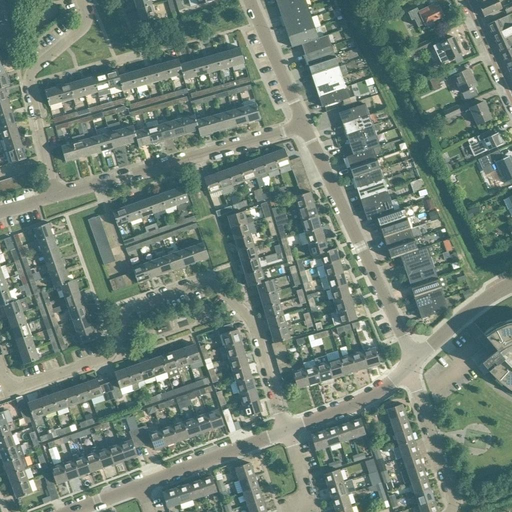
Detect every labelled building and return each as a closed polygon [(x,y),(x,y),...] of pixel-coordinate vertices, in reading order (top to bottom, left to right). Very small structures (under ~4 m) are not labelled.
[(151,0),(133,0),(136,9),(152,4),(151,0)] [(281,16),(308,7),(305,0),(293,0),(278,5),(281,16)] [(476,0),(484,17),(501,9),(497,0),(476,0)] [(511,3),(503,7),(504,7),(506,13),(511,10),(511,3)] [(152,4),(136,9),(140,21),(153,18),(156,17),(153,7),(152,4)] [(416,8),(407,12),(411,20),(414,19),(418,27),(423,24),(424,27),(433,22),(432,20),(442,16),(438,7),(435,8),(433,4),(418,11),(416,8)] [(285,26),(311,17),(308,7),(281,16),(285,26)] [(397,13),(394,7),(376,15),(378,22),(397,13)] [(492,34),(511,24),(511,20),(509,15),(501,19),(501,18),(488,25),(492,34)] [(288,37),(315,28),(311,17),(285,26),(288,37)] [(345,21),(339,23),(342,31),(348,29),(345,21)] [(496,43),(511,36),(511,24),(492,34),(496,43)] [(318,38),(315,28),(288,37),(292,47),(301,44),(318,38)] [(305,55),(331,46),(328,35),(318,38),(301,44),(305,55)] [(511,36),(496,43),(500,53),(511,47),(511,36)] [(454,38),(454,37),(434,46),(441,63),(461,53),(454,38)] [(417,44),(420,50),(432,45),(430,39),(417,44)] [(308,65),(335,56),(331,46),(305,55),(308,65)] [(240,47),(227,51),(232,67),(244,63),(240,47)] [(505,62),(511,58),(511,47),(500,53),(505,62)] [(227,51),(215,54),(220,70),(232,67),(227,51)] [(215,54),(204,58),(208,73),(220,70),(215,54)] [(312,76),(338,67),(335,56),(308,65),(312,76)] [(204,58),(192,61),(196,77),(208,73),(204,58)] [(178,59),(166,62),(170,78),(182,75),(184,80),(180,64),(178,59)] [(180,64),(184,80),(196,77),(192,61),(180,64)] [(166,62),(154,65),(159,81),(170,78),(166,62)] [(154,65),(142,69),(147,85),(159,81),(154,65)] [(315,86),(342,77),(338,67),(312,76),(315,86)] [(117,69),(105,73),(109,88),(121,85),(121,86),(121,85),(118,75),(119,75),(117,69)] [(142,69),(130,72),(135,88),(147,85),(142,69)] [(468,69),(454,76),(461,92),(469,89),(469,90),(471,89),(471,88),(476,86),(468,69)] [(119,75),(118,75),(121,85),(121,86),(123,91),(135,88),(130,72),(119,75)] [(5,73),(0,74),(0,88),(4,87),(4,88),(9,86),(5,73)] [(105,73),(93,76),(97,92),(109,88),(105,73)] [(430,80),(435,91),(442,88),(440,83),(445,80),(442,74),(430,80)] [(93,76),(81,80),(85,95),(97,92),(93,76)] [(319,96),(351,85),(345,87),(342,77),(315,86),(319,96)] [(81,80),(69,83),(73,99),(85,95),(81,80)] [(69,83),(57,87),(61,102),(73,99),(69,83)] [(354,96),(351,85),(319,96),(322,107),(354,96)] [(57,87),(45,90),(49,106),(61,102),(57,87)] [(7,98),(0,100),(0,114),(11,111),(7,98)] [(342,124),(369,115),(365,104),(362,105),(360,100),(344,106),(346,110),(339,113),(342,124)] [(483,102),(470,108),(477,124),(491,118),(483,102)] [(256,103),(244,107),(246,116),(248,122),(260,119),(256,103)] [(444,112),(447,119),(460,113),(457,106),(444,112)] [(244,107),(232,110),(234,119),(236,126),(248,122),(246,116),(244,107)] [(232,110),(220,114),(222,122),(224,129),(236,126),(234,119),(232,110)] [(11,111),(0,114),(0,126),(15,122),(11,111)] [(346,134),(372,125),(377,124),(374,113),(369,115),(342,124),(346,134)] [(194,114),(182,118),(187,134),(198,130),(199,130),(196,120),(194,114)] [(220,114),(208,117),(212,133),(224,129),(222,122),(220,114)] [(65,115),(53,119),(54,122),(54,123),(66,120),(65,115)] [(89,116),(79,119),(81,124),(84,134),(84,135),(84,137),(87,136),(88,134),(85,122),(90,121),(89,116)] [(196,120),(199,130),(198,130),(200,136),(212,133),(208,117),(196,121),(196,120)] [(182,118),(170,121),(175,137),(187,134),(182,118)] [(170,121),(158,125),(161,134),(163,140),(175,137),(170,121)] [(15,122),(0,126),(0,131),(3,139),(19,134),(15,122)] [(133,125),(121,129),(126,145),(137,141),(134,131),(135,131),(133,125)] [(158,125),(146,128),(149,137),(151,144),(163,140),(161,134),(158,125)] [(349,144),(376,136),(372,125),(346,134),(349,144)] [(135,131),(134,131),(137,141),(139,147),(151,144),(149,137),(146,128),(135,131)] [(121,129),(109,132),(114,148),(126,145),(121,129)] [(502,143),(502,142),(502,140),(501,138),(499,137),(499,136),(499,135),(498,135),(498,136),(497,134),(498,133),(497,133),(492,135),(490,130),(467,140),(470,146),(469,146),(474,156),(488,150),(488,151),(502,144),(503,144),(502,143)] [(109,132),(97,135),(102,151),(114,148),(109,132)] [(19,134),(3,139),(6,151),(22,146),(19,134)] [(84,134),(72,137),(73,142),(78,158),(90,155),(85,139),(84,137),(84,135),(84,134)] [(97,135),(85,139),(90,155),(102,151),(97,135)] [(353,155),(373,148),(373,149),(379,146),(376,136),(349,144),(353,155)] [(73,142),(61,146),(66,162),(78,158),(73,142)] [(22,146),(6,151),(10,164),(26,158),(22,146)] [(350,168),(376,159),(373,149),(373,148),(353,155),(346,157),(350,168)] [(284,149),(273,153),(278,169),(290,164),(289,161),(284,149)] [(511,179),(511,164),(508,156),(500,160),(497,152),(499,151),(499,150),(478,160),(482,169),(494,163),(504,183),(511,179)] [(278,169),(273,153),(261,157),(267,173),(278,169)] [(267,173),(261,157),(249,161),(255,177),(259,186),(265,184),(262,177),(268,175),(267,173)] [(300,157),(289,161),(290,164),(291,167),(302,163),(300,157)] [(353,178),(380,169),(376,159),(350,168),(353,178)] [(255,177),(249,161),(238,165),(244,181),(255,177)] [(304,169),(302,163),(291,167),(293,173),(304,169)] [(244,181),(238,165),(226,170),(232,186),(244,181)] [(295,179),(306,174),(304,169),(293,173),(295,179)] [(357,189),(383,180),(380,169),(353,178),(357,189)] [(232,186),(226,170),(215,174),(220,190),(232,186)] [(25,173),(19,175),(22,187),(28,185),(25,173)] [(220,190),(215,174),(203,178),(209,194),(220,190)] [(297,184),(308,180),(306,174),(295,179),(297,184)] [(19,175),(13,177),(16,189),(22,187),(19,175)] [(13,177),(7,179),(11,190),(16,189),(13,177)] [(7,179),(2,181),(5,192),(11,190),(7,179)] [(300,190),(311,186),(308,180),(297,184),(300,190)] [(360,199),(387,190),(383,180),(357,189),(360,199)] [(183,186),(171,190),(176,205),(179,212),(185,209),(183,203),(188,201),(183,186)] [(313,191),(311,186),(300,190),(301,195),(310,192),(313,191)] [(268,193),(262,195),(264,200),(275,196),(272,189),(268,191),(268,193)] [(171,190),(159,194),(164,210),(176,205),(171,190)] [(364,210),(390,201),(387,190),(360,199),(364,210)] [(310,192),(301,195),(294,197),(298,209),(314,204),(310,192)] [(159,194),(147,198),(153,214),(164,210),(159,194)] [(147,198),(136,202),(141,218),(153,214),(147,198)] [(271,216),(266,201),(262,203),(266,218),(271,216)] [(377,217),(394,211),(390,201),(364,210),(367,220),(377,217)] [(136,202),(124,207),(129,222),(141,218),(136,202)] [(317,216),(314,204),(298,209),(301,221),(317,216)] [(124,207),(112,211),(118,226),(129,222),(124,207)] [(230,207),(216,212),(218,216),(232,211),(230,207)] [(380,227),(407,218),(403,208),(394,211),(377,217),(380,227)] [(227,216),(231,228),(247,223),(244,211),(227,216)] [(99,216),(88,220),(90,225),(101,221),(99,216)] [(321,227),(317,216),(301,221),(305,232),(321,227)] [(384,238),(410,229),(407,218),(380,227),(384,238)] [(101,221),(90,225),(92,231),(103,227),(101,221)] [(49,223),(33,229),(37,240),(53,235),(49,223)] [(251,235),(247,223),(231,228),(234,240),(251,235)] [(103,227),(92,231),(94,237),(105,233),(103,227)] [(324,239),(321,227),(305,232),(308,244),(324,239)] [(387,248),(414,239),(410,229),(384,238),(387,248)] [(105,233),(94,237),(96,242),(107,238),(105,233)] [(53,235),(37,240),(41,252),(57,247),(53,235)] [(254,247),(251,235),(234,240),(238,251),(254,247)] [(6,238),(4,239),(8,251),(10,250),(15,249),(14,246),(11,237),(6,238)] [(107,238),(96,242),(98,248),(109,244),(107,238)] [(290,249),(286,238),(281,239),(284,251),(290,249)] [(328,251),(324,239),(308,244),(311,256),(328,251)] [(400,256),(418,250),(418,249),(417,249),(414,239),(387,248),(391,259),(400,256)] [(449,240),(443,241),(447,252),(452,250),(449,240)] [(203,242),(191,246),(197,262),(208,258),(203,242)] [(109,244),(98,248),(100,254),(111,250),(109,244)] [(191,246),(179,251),(185,266),(197,262),(191,246)] [(404,266),(430,257),(427,246),(418,249),(418,250),(400,256),(404,266)] [(57,247),(41,252),(46,264),(61,258),(57,247)] [(258,258),(254,247),(238,251),(241,263),(258,258)] [(336,248),(328,251),(311,256),(313,261),(321,258),(323,265),(339,261),(336,248)] [(293,261),(290,249),(284,251),(288,263),(293,261)] [(111,250),(100,254),(102,260),(113,256),(111,250)] [(179,251),(168,255),(173,270),(185,266),(179,251)] [(168,255),(156,259),(161,274),(173,270),(168,255)] [(113,256),(102,260),(104,265),(115,261),(113,256)] [(407,276),(434,267),(430,257),(404,266),(407,276)] [(61,258),(46,264),(50,276),(65,270),(61,258)] [(261,270),(258,258),(241,263),(245,275),(261,270)] [(156,259),(144,263),(150,279),(161,274),(156,259)] [(296,261),(299,272),(304,271),(301,259),(296,261)] [(343,272),(339,261),(323,265),(326,277),(343,272)] [(144,263),(132,267),(134,271),(138,283),(150,279),(144,263)] [(411,287),(437,278),(434,267),(407,276),(411,287)] [(65,270),(50,276),(54,287),(59,285),(69,281),(65,270)] [(265,282),(261,270),(245,275),(249,287),(256,284),(265,282)] [(134,271),(128,274),(132,285),(138,283),(134,271)] [(346,284),(343,272),(326,277),(330,289),(346,284)] [(300,285),(296,273),(291,275),(295,286),(300,285)] [(128,274),(122,276),(126,287),(132,285),(128,274)] [(122,276),(116,278),(120,289),(126,287),(122,276)] [(5,278),(0,280),(0,293),(9,290),(5,278)] [(116,278),(109,280),(113,292),(120,289),(116,278)] [(414,297),(441,288),(437,278),(411,287),(414,297)] [(69,281),(59,285),(64,297),(79,292),(75,279),(69,281)] [(273,280),(265,282),(256,284),(260,296),(276,292),(273,280)] [(350,295),(346,284),(330,289),(323,291),(326,302),(333,300),(350,295)] [(418,308),(444,299),(441,288),(414,297),(418,308)] [(9,290),(0,293),(0,306),(3,306),(14,302),(9,290)] [(79,292),(64,297),(68,309),(84,303),(79,292)] [(280,303),(276,292),(260,296),(263,308),(280,303)] [(353,307),(350,295),(333,300),(337,312),(353,307)] [(448,309),(444,299),(418,308),(421,318),(448,309)] [(14,302),(3,306),(7,317),(23,312),(19,301),(14,302)] [(84,303),(68,309),(72,321),(88,315),(84,303)] [(283,315),(280,303),(263,308),(267,320),(283,315)] [(357,319),(353,307),(337,312),(331,314),(334,326),(340,324),(357,319)] [(23,312),(7,317),(11,329),(27,324),(23,312)] [(88,315),(72,321),(76,332),(92,327),(88,315)] [(287,326),(283,315),(267,320),(270,331),(287,326)] [(511,319),(505,321),(504,321),(502,322),(503,325),(496,329),(494,326),(493,326),(483,333),(483,334),(483,335),(479,338),(478,339),(491,354),(481,362),(486,368),(490,365),(492,367),(488,371),(489,372),(496,379),(496,378),(498,376),(504,381),(502,383),(502,384),(509,390),(510,390),(511,391),(511,319)] [(312,327),(310,320),(305,321),(295,324),(296,328),(306,325),(307,328),(312,327)] [(239,334),(237,329),(234,330),(232,323),(217,328),(219,335),(221,334),(225,346),(241,341),(241,340),(242,339),(241,335),(239,334)] [(27,324),(11,329),(16,341),(31,336),(27,324)] [(290,338),(287,326),(270,331),(274,343),(283,341),(290,338)] [(92,327),(76,332),(80,344),(96,339),(92,327)] [(31,336),(16,341),(20,352),(35,347),(31,336)] [(55,340),(51,341),(54,351),(55,353),(57,352),(59,352),(58,349),(55,340)] [(245,353),(241,341),(225,346),(228,358),(245,353)] [(273,350),(285,346),(283,341),(274,343),(271,344),(273,350)] [(195,344),(184,348),(189,364),(201,360),(195,344)] [(286,352),(285,346),(273,350),(275,356),(286,352)] [(35,347),(20,352),(24,364),(39,359),(35,347)] [(189,364),(184,348),(172,352),(178,368),(189,364)] [(375,348),(363,351),(368,367),(380,364),(375,348)] [(368,367),(363,351),(351,355),(356,371),(368,367)] [(178,368),(172,352),(161,356),(166,372),(178,368)] [(277,362),(288,358),(286,352),(275,356),(277,362)] [(248,365),(245,353),(228,358),(232,369),(248,365)] [(356,371),(351,355),(339,358),(344,374),(356,371)] [(166,372),(161,356),(149,360),(155,376),(166,372)] [(333,378),(328,362),(326,356),(314,360),(316,365),(321,381),(333,378)] [(278,368),(290,364),(288,358),(277,362),(278,368)] [(344,374),(339,358),(328,362),(333,378),(344,374)] [(155,376),(149,360),(138,364),(143,380),(155,376)] [(321,381),(316,365),(314,360),(303,363),(304,369),(309,385),(321,381)] [(143,380),(138,364),(126,368),(132,384),(134,391),(140,389),(137,383),(143,380)] [(280,374),(292,370),(290,364),(278,368),(280,374)] [(252,376),(248,365),(232,369),(235,381),(252,376)] [(132,384),(126,368),(114,372),(117,380),(111,382),(115,393),(112,394),(114,399),(114,400),(123,396),(120,389),(132,384)] [(309,385),(304,369),(292,372),(294,376),(295,380),(297,388),(309,385)] [(294,376),(292,372),(292,370),(280,374),(282,380),(294,376)] [(255,388),(252,376),(235,381),(239,393),(255,388)] [(110,395),(105,384),(100,386),(97,378),(86,382),(91,398),(103,394),(104,397),(110,395)] [(91,398),(86,382),(74,387),(79,403),(91,398)] [(115,393),(111,382),(105,384),(110,395),(112,394),(115,393)] [(197,387),(196,382),(184,386),(186,391),(197,387)] [(174,395),(186,391),(184,386),(173,390),(174,395)] [(79,403),(74,387),(63,391),(68,407),(79,403)] [(258,400),(255,388),(239,393),(242,404),(258,400)] [(174,395),(173,390),(161,394),(163,399),(174,395)] [(189,399),(200,395),(198,390),(187,394),(189,399)] [(68,407),(63,391),(51,395),(57,411),(68,407)] [(189,399),(187,394),(176,398),(178,403),(189,399)] [(57,411),(51,395),(39,399),(45,415),(57,411)] [(21,410),(23,417),(29,415),(22,397),(17,399),(21,410)] [(45,415),(39,399),(27,403),(33,419),(45,415)] [(260,404),(258,400),(242,404),(246,416),(262,412),(262,410),(263,409),(262,404),(260,404)] [(387,410),(391,422),(406,417),(402,405),(387,410)] [(219,409),(207,414),(212,429),(224,425),(219,409)] [(222,411),(227,423),(232,421),(228,409),(222,411)] [(94,424),(92,418),(91,414),(84,416),(86,421),(88,426),(94,424)] [(212,429),(207,414),(195,418),(201,433),(212,429)] [(410,429),(406,417),(391,422),(395,434),(410,429)] [(201,433),(195,418),(184,422),(189,437),(201,433)] [(360,419),(347,423),(352,438),(365,434),(360,419)] [(189,437),(184,422),(172,426),(178,441),(189,437)] [(0,438),(11,435),(7,423),(0,425),(0,438)] [(352,438),(347,423),(335,427),(340,442),(352,438)] [(148,431),(146,425),(140,427),(138,428),(140,434),(142,433),(148,431)] [(178,441),(172,426),(161,430),(166,445),(178,441)] [(340,442),(335,427),(323,431),(329,446),(340,442)] [(140,434),(138,428),(135,429),(129,431),(131,437),(137,435),(140,434)] [(79,438),(91,434),(89,429),(77,433),(79,438)] [(414,441),(410,429),(395,434),(399,446),(414,441)] [(166,445),(161,430),(149,434),(148,431),(142,433),(146,444),(152,442),(155,449),(156,449),(158,451),(162,449),(162,447),(166,445)] [(329,446),(323,431),(311,435),(316,450),(329,446)] [(79,438),(77,433),(66,437),(68,442),(79,438)] [(146,444),(142,433),(140,434),(137,435),(141,446),(146,444)] [(0,451),(15,446),(11,435),(0,438),(0,451)] [(141,446),(137,435),(131,437),(132,440),(120,444),(126,460),(137,455),(135,448),(141,446)] [(418,453),(414,441),(399,446),(403,458),(418,453)] [(126,460),(120,444),(109,448),(114,464),(126,460)] [(19,445),(15,446),(0,451),(0,453),(4,463),(20,457),(24,456),(19,445)] [(103,468),(97,452),(95,447),(91,449),(93,454),(85,456),(91,472),(103,468)] [(114,464),(109,448),(97,452),(103,468),(114,464)] [(91,472),(85,456),(84,452),(73,456),(74,460),(80,476),(91,472)] [(422,465),(418,453),(403,458),(407,470),(422,465)] [(24,456),(20,457),(4,463),(8,475),(24,469),(28,467),(24,456)] [(80,476),(74,460),(63,464),(69,480),(80,476)] [(235,468),(239,480),(254,475),(250,463),(235,468)] [(69,480),(63,464),(51,468),(56,484),(69,480)] [(426,477),(422,465),(407,470),(411,482),(426,477)] [(12,486),(28,480),(24,469),(8,475),(12,486)] [(339,470),(324,475),(328,487),(343,482),(339,470)] [(48,487),(53,485),(49,473),(43,475),(48,487)] [(258,487),(254,475),(239,480),(243,492),(258,487)] [(211,476),(199,480),(204,495),(216,491),(211,476)] [(430,488),(426,477),(411,482),(415,494),(430,488)] [(32,492),(28,480),(12,486),(16,498),(32,492)] [(204,495),(199,480),(187,484),(192,500),(204,495)] [(347,494),(343,482),(328,487),(332,499),(347,494)] [(192,500),(187,484),(175,488),(180,503),(192,500)] [(262,499),(258,487),(243,492),(247,504),(262,499)] [(180,503),(175,488),(163,492),(168,508),(180,503)] [(434,500),(430,488),(415,494),(419,506),(434,500)] [(336,511),(351,506),(347,494),(332,499),(336,511)] [(263,511),(266,511),(262,499),(247,504),(249,511),(263,511)] [(437,511),(434,500),(419,506),(420,511),(437,511)]
